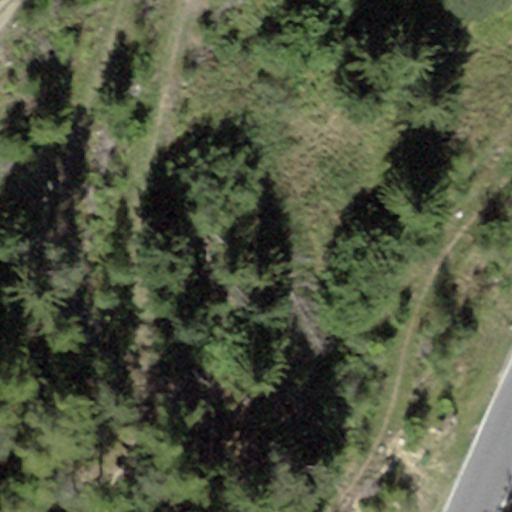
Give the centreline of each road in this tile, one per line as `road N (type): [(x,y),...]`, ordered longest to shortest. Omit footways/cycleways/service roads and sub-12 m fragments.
road 1 (track): [(190,0),(137,202),(143,429),(83,511)]
road 2 (track): [(0,422),(22,403),(49,347),(66,123),(119,0)]
road 3 (track): [(341,511),(397,399),(429,266),(484,182),(511,161)]
